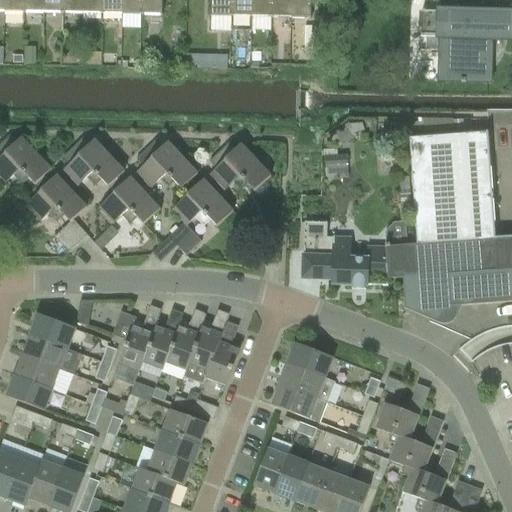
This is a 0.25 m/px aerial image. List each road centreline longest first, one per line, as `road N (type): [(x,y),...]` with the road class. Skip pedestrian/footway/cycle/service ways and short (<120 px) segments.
road 1 (residential): [(511,499),(477,414),(450,378),(417,355),(285,298)]
road 2 (residential): [(4,282),(187,281),(285,298)]
road 3 (residential): [(285,298),(202,511)]
